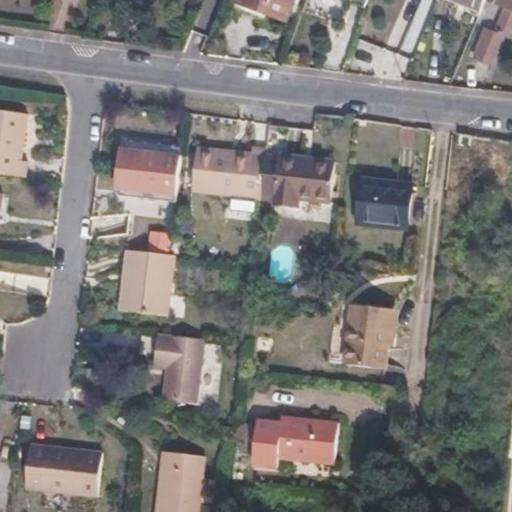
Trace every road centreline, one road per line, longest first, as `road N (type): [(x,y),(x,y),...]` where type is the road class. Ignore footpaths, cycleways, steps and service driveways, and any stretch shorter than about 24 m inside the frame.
road 1 (residential): [(95,65),(511,114)]
road 2 (residential): [(54,387),(95,65)]
road 3 (unknown): [(435,105),(402,408)]
